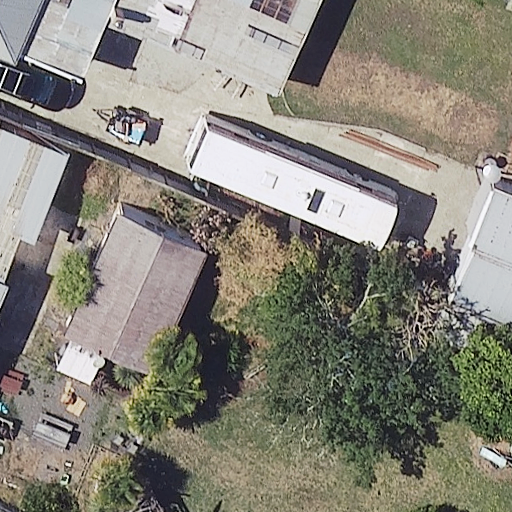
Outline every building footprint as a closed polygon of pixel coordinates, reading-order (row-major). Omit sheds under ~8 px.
[(0,0),(0,11),(78,43),(95,0),(274,72),(293,24),(319,35),(332,1),(329,0),(0,0)] [(226,71),(102,34),(74,126),(199,163),(226,71)] [(0,256),(51,130),(0,109),(0,256)] [(511,168),(490,160),(445,287),(511,310),(511,168)] [(202,222),(120,188),(68,313),(150,347),(202,222)] [(282,323),(208,299),(176,396),(250,420),(282,323)]
